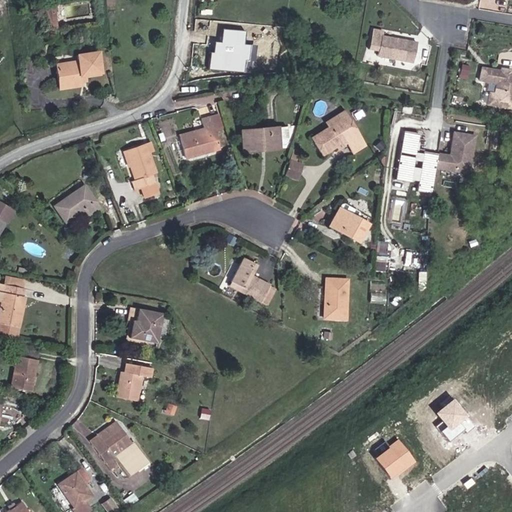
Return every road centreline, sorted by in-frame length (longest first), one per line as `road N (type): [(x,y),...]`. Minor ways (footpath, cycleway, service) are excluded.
road 1 (unclassified): [(184,0),(174,68),(153,104),(0,163)]
road 2 (residential): [(398,0),(449,40),(437,110)]
